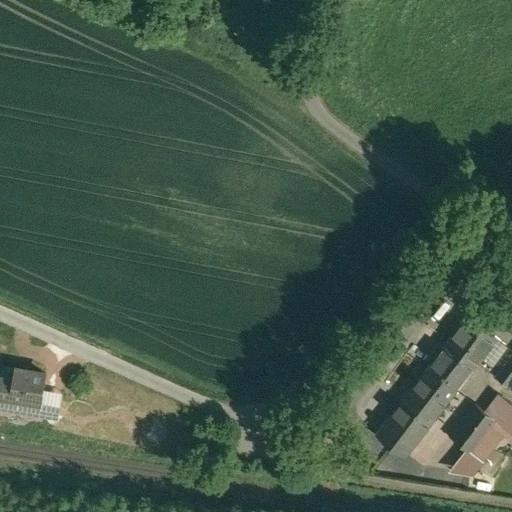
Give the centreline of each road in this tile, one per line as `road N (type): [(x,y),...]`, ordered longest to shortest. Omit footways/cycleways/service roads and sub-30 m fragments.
road 1 (track): [(486,257),(454,205),(320,110),(311,61),(340,0)]
road 2 (residential): [(270,410),(245,413),(196,397),(0,309)]
road 3 (residential): [(511,245),(446,271),(349,394),(324,404)]
road 4 (residential): [(270,410),(264,430),(305,452),(329,440),(324,404)]
